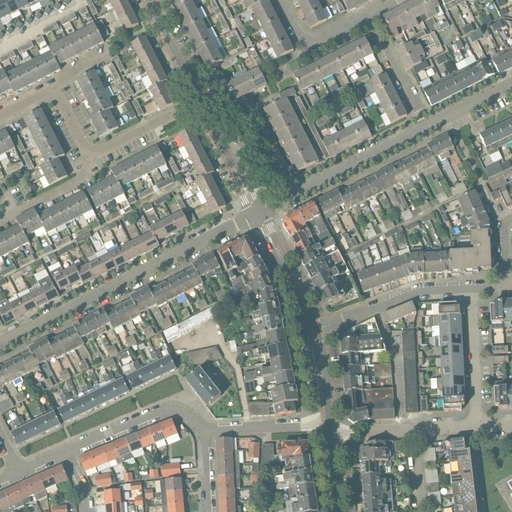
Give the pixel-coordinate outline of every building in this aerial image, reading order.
[(0,0),(0,20),(0,21),(1,21),(10,17),(10,16),(1,0),(0,0)] [(1,0),(10,16),(11,16),(19,12),(13,0),(1,0)] [(13,0),(19,12),(20,11),(29,7),(25,0),(13,0)] [(25,0),(29,7),(30,8),(39,4),(40,4),(37,0),(25,0)] [(108,0),(114,11),(128,4),(125,0),(108,0)] [(170,0),(175,9),(192,0),(191,0),(170,0)] [(181,19),(197,11),(192,0),(175,9),(181,19)] [(222,8),(226,6),(222,0),(217,0),(218,0),(222,8)] [(252,9),(263,2),(261,0),(243,0),(242,1),(247,11),(252,9)] [(257,19),(273,11),(267,0),(263,2),(252,9),(257,19)] [(296,0),(301,9),(317,1),(316,0),(296,0)] [(342,0),(349,13),(359,8),(355,0),(342,0)] [(428,22),(432,19),(422,0),(417,0),(412,3),(420,18),(425,16),(428,22)] [(435,11),(440,8),(435,0),(422,0),(432,19),(438,16),(435,11)] [(441,0),(447,12),(456,7),(452,0),(441,0)] [(306,19),(322,11),(317,1),(301,9),(306,19)] [(214,12),(219,10),(215,2),(210,4),(214,12)] [(416,21),(420,18),(412,3),(402,8),(413,29),(419,26),(416,21)] [(120,21),(133,14),(128,4),(114,11),(120,21)] [(340,15),(345,12),(341,4),(336,7),(340,15)] [(408,31),(413,29),(402,8),(393,13),(401,28),(406,26),(408,31)] [(501,18),(508,15),(505,10),(499,13),(501,18)] [(186,29),(202,21),(197,11),(181,19),(186,29)] [(228,21),(232,18),(228,11),(224,13),(228,21)] [(262,29),(278,21),(273,11),(257,19),(262,29)] [(311,30),(327,21),(322,11),(306,19),(311,30)] [(397,30),(401,28),(393,13),(383,18),(394,38),(399,36),(397,30)] [(125,32),(139,26),(133,14),(120,21),(125,32)] [(221,24),(225,22),(221,14),(217,16),(221,24)] [(70,23),(77,19),(74,15),(67,18),(70,23)] [(62,26),(70,23),(67,18),(60,22),(62,26)] [(238,28),(242,26),(238,18),(234,21),(238,28)] [(191,39),(208,31),(202,21),(186,29),(191,39)] [(267,39),(283,31),(278,21),(262,29),(267,39)] [(225,32),(229,30),(225,22),(221,24),(225,32)] [(499,31),(504,29),(500,22),(496,24),(499,31)] [(434,26),(438,33),(449,27),(447,23),(440,27),(438,24),(434,26)] [(495,33),(499,31),(496,24),(491,27),(495,33)] [(104,44),(104,43),(95,25),(85,30),(95,48),(104,44)] [(242,36),(246,34),(242,26),(238,28),(242,36)] [(44,36),(52,32),(49,27),(42,31),(44,36)] [(85,53),(95,48),(85,30),(76,35),(85,53)] [(196,49),(213,41),(208,31),(191,39),(196,49)] [(272,49),(288,41),(283,31),(267,39),(272,49)] [(236,42),(240,40),(236,32),(232,34),(236,42)] [(416,36),(419,40),(426,36),(424,32),(416,36)] [(435,45),(439,43),(434,33),(430,35),(435,45)] [(477,42),(482,40),(479,33),(474,35),(477,42)] [(77,57),(85,53),(76,35),(67,39),(77,57)] [(473,44),(477,42),(474,35),(469,38),(473,44)] [(411,44),(419,40),(416,36),(409,39),(411,44)] [(137,56),(151,49),(145,38),(132,45),(137,56)] [(68,62),(77,57),(67,39),(59,44),(68,62)] [(248,49),(252,47),(248,39),(244,41),(248,49)] [(363,61),(373,56),(373,55),(365,39),(354,45),(363,61)] [(240,50),(244,48),(240,40),(236,42),(240,50)] [(397,48),(404,44),(401,40),(394,44),(397,48)] [(201,60),(218,51),(213,41),(196,49),(201,60)] [(278,60),(284,57),(294,52),(288,41),(272,49),(278,60)] [(27,51),(34,48),(32,43),(25,47),(27,51)] [(58,67),(68,62),(59,44),(49,49),(51,53),(54,60),(55,59),(58,67)] [(396,52),(401,62),(422,51),(420,46),(414,49),(411,44),(396,52)] [(353,66),(363,61),(354,45),(345,50),(353,66)] [(20,55),(27,51),(25,47),(18,50),(20,55)] [(143,67),(156,60),(151,49),(137,56),(143,67)] [(253,59),(258,57),(254,49),(249,51),(253,59)] [(343,71),(353,66),(345,50),(335,55),(343,71)] [(509,71),(511,69),(511,56),(509,50),(500,54),(509,71)] [(207,70),(223,62),(218,51),(201,60),(207,70)] [(421,64),(426,62),(427,61),(424,56),(425,56),(422,51),(401,62),(406,72),(411,69),(421,64)] [(9,61),(16,57),(14,52),(7,56),(9,61)] [(60,71),(58,67),(55,59),(54,60),(51,53),(42,58),(51,76),(60,71)] [(241,61),(249,58),(246,53),(239,57),(241,61)] [(499,76),(509,71),(500,54),(491,59),(499,76)] [(333,76),(343,71),(335,55),(325,60),(333,76)] [(0,60),(2,64),(9,61),(7,56),(0,59),(0,60)] [(42,80),(51,76),(42,58),(33,62),(42,80)] [(485,81),(495,76),(486,58),(477,63),(485,81)] [(259,69),(259,70),(261,68),(263,67),(259,59),(255,62),(259,69)] [(148,77),(162,71),(156,60),(143,67),(148,77)] [(322,82),(333,76),(325,60),(314,66),(322,82)] [(33,85),(42,80),(33,62),(24,67),(33,85)] [(477,85),(485,81),(477,63),(468,67),(477,85)] [(421,64),(411,69),(415,76),(424,71),(421,64)] [(313,87),(322,82),(314,66),(304,71),(313,87)] [(383,73),(379,66),(379,67),(374,69),(378,76),(383,73)] [(24,89),(33,85),(24,67),(15,71),(24,89)] [(468,90),(477,85),(468,67),(459,72),(468,90)] [(211,77),(218,74),(216,69),(208,73),(211,77)] [(256,91),(266,86),(267,85),(259,70),(259,69),(248,75),(256,91)] [(374,69),(369,72),(373,79),(378,76),(374,69)] [(14,95),(24,89),(15,71),(6,76),(12,90),(14,95)] [(163,84),(167,82),(162,71),(148,77),(153,87),(149,90),(150,91),(163,84)] [(302,92),(313,87),(304,71),(294,76),(302,92)] [(0,87),(4,95),(12,90),(6,76),(4,72),(0,73),(0,87)] [(82,90),(100,81),(95,72),(77,81),(82,90)] [(459,94),(468,90),(459,72),(450,77),(459,94)] [(246,96),(256,91),(248,75),(238,80),(246,96)] [(360,80),(362,84),(369,80),(367,76),(360,80)] [(375,94),(391,86),(386,76),(370,84),(375,94)] [(450,98),(459,94),(450,77),(441,81),(450,98)] [(236,101),(246,96),(238,80),(228,85),(236,101)] [(355,88),(362,84),(360,80),(352,83),(355,88)] [(82,90),(86,99),(104,90),(100,81),(82,90)] [(126,91),(130,88),(127,81),(122,84),(126,91)] [(441,103),(450,98),(441,81),(432,85),(441,103)] [(121,93),(126,91),(122,84),(118,86),(121,93)] [(155,102),(168,95),(163,84),(150,91),(155,102)] [(225,106),(236,101),(228,85),(217,90),(225,106)] [(432,108),(441,103),(432,85),(423,90),(432,108)] [(380,104),(396,96),(391,86),(375,94),(380,104)] [(129,98),(134,95),(130,88),(126,91),(129,98)] [(273,122),(290,113),(284,101),(296,95),(293,89),(273,99),(276,105),(264,111),(268,118),(270,117),(273,122)] [(91,109),(109,99),(104,90),(86,99),(91,109)] [(125,100),(129,98),(126,91),(121,93),(125,100)] [(357,103),(362,101),(358,94),(354,96),(357,103)] [(161,112),(174,105),(168,95),(155,102),(161,112)] [(386,115),(402,106),(396,96),(380,104),(386,115)] [(319,100),(321,105),(329,101),(326,97),(319,100)] [(295,100),(301,112),(305,110),(299,98),(297,99),(295,100)] [(102,115),(109,111),(114,109),(109,99),(91,109),(95,117),(102,114),(102,115)] [(314,108),(321,105),(319,100),(312,104),(314,108)] [(136,110),(140,108),(137,101),(132,103),(136,110)] [(361,110),(365,108),(362,101),(357,103),(361,110)] [(128,112),(132,110),(129,103),(124,105),(128,112)] [(344,110),(346,114),(354,110),(352,106),(344,110)] [(386,115),(391,125),(407,117),(402,106),(386,115)] [(139,117),(144,115),(140,108),(136,110),(139,117)] [(23,119),(28,128),(46,118),(41,110),(23,119)] [(131,119),(136,117),(132,110),(128,112),(131,119)] [(301,112),(307,124),(311,122),(305,110),(301,112)] [(339,118),(346,114),(344,110),(337,114),(339,118)] [(96,129),(114,120),(109,111),(102,115),(102,114),(95,117),(91,119),(96,129)] [(279,134),(297,125),(290,113),(273,122),(270,123),(274,130),(276,129),(279,134)] [(368,123),(372,121),(368,114),(364,116),(368,123)] [(32,137),(50,128),(46,118),(28,128),(32,137)] [(100,138),(113,132),(118,129),(114,120),(96,129),(100,138)] [(319,128),(326,124),(324,120),(317,124),(319,128)] [(372,131),(376,128),(372,121),(368,123),(372,131)] [(307,124),(314,136),(318,134),(313,126),(311,122),(307,124)] [(353,127),(361,143),(372,138),(364,122),(353,127)] [(506,145),(511,142),(511,133),(507,123),(498,127),(506,145)] [(285,147),(303,138),(297,125),(279,134),(277,135),(281,143),(283,142),(285,147)] [(351,149),(361,143),(353,127),(343,132),(351,149)] [(498,149),(506,145),(498,127),(489,131),(498,149)] [(37,146),(55,137),(50,128),(32,137),(37,146)] [(184,148),(198,141),(192,130),(179,137),(184,148)] [(489,153),(498,149),(489,131),(480,136),(489,153)] [(0,143),(6,155),(15,150),(6,132),(0,134),(0,143)] [(351,149),(343,132),(333,138),(341,154),(351,149)] [(314,136),(320,148),(324,146),(322,143),(318,134),(314,136)] [(448,153),(454,150),(447,136),(437,141),(446,160),(451,158),(448,153)] [(17,146),(21,144),(18,137),(13,139),(17,146)] [(42,156),(60,147),(55,137),(37,146),(42,156)] [(292,159),(309,150),(303,138),(285,147),(283,148),(287,155),(289,154),(292,159)] [(341,154),(333,138),(322,143),(324,146),(330,158),(331,159),(341,154)] [(190,158),(203,152),(198,141),(184,148),(190,158)] [(442,162),(446,160),(437,141),(427,147),(428,149),(431,155),(432,155),(434,160),(440,157),(442,162)] [(21,153),(25,151),(21,144),(17,146),(21,153)] [(330,158),(324,146),(320,148),(326,160),(330,158)] [(53,163),(58,160),(65,157),(65,156),(60,147),(42,156),(46,165),(52,162),(53,163)] [(157,171),(167,166),(158,148),(148,153),(157,171)] [(437,166),(434,160),(432,155),(431,155),(428,149),(419,154),(428,171),(437,166)] [(298,172),(316,164),(316,163),(309,150),(292,159),(289,160),(293,168),(296,167),(298,172)] [(500,151),(482,159),(484,163),(490,160),(492,164),(503,159),(500,151)] [(195,170),(209,163),(203,152),(190,158),(195,170)] [(148,175),(157,171),(148,153),(139,157),(148,175)] [(419,175),(428,171),(419,154),(411,158),(419,175)] [(26,164),(31,162),(27,155),(23,157),(26,164)] [(139,180),(148,175),(139,157),(130,162),(139,180)] [(410,180),(419,175),(411,158),(402,163),(410,180)] [(45,177),(63,168),(58,160),(53,163),(52,162),(46,165),(40,168),(45,177)] [(30,171),(34,169),(31,162),(26,164),(30,171)] [(130,185),(139,180),(130,162),(121,167),(130,185)] [(196,182),(210,176),(214,174),(209,163),(195,170),(200,179),(196,181),(196,182)] [(401,185),(410,180),(402,163),(393,167),(401,185)] [(15,172),(22,169),(19,164),(12,168),(15,172)] [(489,180),(503,172),(500,166),(485,173),(489,180)] [(121,189),(130,185),(121,167),(111,171),(115,178),(120,187),(121,189)] [(393,189),(401,185),(393,167),(384,172),(393,189)] [(8,176),(15,172),(12,168),(5,171),(8,176)] [(45,177),(50,187),(68,178),(63,168),(45,177)] [(384,194),(393,189),(384,172),(375,176),(384,194)] [(202,193),(215,186),(210,176),(196,182),(202,193)] [(375,198),(384,194),(375,176),(366,181),(375,198)] [(125,195),(121,189),(120,187),(115,178),(106,182),(115,200),(125,195)] [(23,188),(28,186),(24,179),(20,181),(23,188)] [(166,187),(173,184),(170,179),(163,182),(166,187)] [(157,192),(166,187),(163,182),(162,181),(157,183),(158,185),(154,187),(157,192)] [(366,203),(375,198),(366,181),(357,185),(366,203)] [(106,205),(115,200),(106,182),(97,187),(106,205)] [(357,207),(366,203),(357,185),(348,190),(357,207)] [(27,195),(31,193),(28,186),(23,188),(27,195)] [(148,196),(154,193),(151,186),(144,189),(146,192),(148,196)] [(207,204),(221,197),(215,186),(202,193),(207,204)] [(97,210),(106,205),(97,187),(87,192),(97,210)] [(507,211),(511,209),(511,194),(509,189),(499,194),(507,211)] [(347,212),(357,207),(348,190),(339,194),(342,199),(341,200),(344,206),(347,212)] [(141,200),(148,196),(146,192),(138,196),(141,200)] [(339,208),(344,206),(341,200),(342,199),(339,194),(338,192),(328,197),(337,215),(341,213),(339,208)] [(461,209),(479,200),(475,192),(457,201),(461,209)] [(84,216),(93,211),(84,194),(74,198),(84,216)] [(213,214),(225,208),(226,208),(221,197),(207,204),(213,214)] [(333,217),(337,215),(328,197),(317,202),(324,216),(330,213),(333,217)] [(74,221),(84,216),(74,198),(65,203),(74,221)] [(129,206),(136,202),(134,198),(127,201),(129,206)] [(465,217),(483,209),(479,200),(461,209),(465,217)] [(65,226),(74,221),(65,203),(56,208),(65,226)] [(315,225),(323,221),(314,204),(298,212),(305,226),(308,225),(311,229),(312,229),(316,227),(315,225)] [(56,230),(65,226),(56,208),(47,212),(56,230)] [(465,217),(468,226),(487,217),(483,209),(465,217)] [(35,233),(44,229),(38,217),(35,210),(26,215),(35,233)] [(47,235),(56,230),(47,212),(38,217),(44,229),(47,235)] [(178,232),(189,226),(182,212),(171,218),(178,232)] [(308,231),(305,226),(298,212),(286,218),(283,225),(291,240),(308,231)] [(26,238),(35,233),(26,215),(16,220),(19,227),(22,232),(23,231),(26,238)] [(134,226),(131,220),(129,216),(122,220),(125,224),(126,223),(128,227),(132,225),(133,227),(134,226)] [(489,233),(490,233),(490,223),(487,217),(468,226),(469,228),(470,230),(470,233),(489,233)] [(168,237),(178,232),(171,218),(161,223),(168,237)] [(391,230),(395,228),(391,220),(387,222),(391,230)] [(387,232),(391,230),(387,222),(383,224),(387,232)] [(157,242),(168,237),(161,223),(149,229),(151,233),(157,242)] [(30,244),(26,238),(23,231),(22,232),(19,227),(11,231),(20,249),(30,244)] [(316,237),(312,229),(311,229),(308,231),(291,240),(295,248),(316,237)] [(373,239),(377,237),(373,229),(369,231),(373,239)] [(11,254),(20,249),(11,231),(2,236),(11,254)] [(369,241),(373,239),(369,231),(365,233),(369,241)] [(295,248),(300,257),(333,241),(328,232),(316,237),(295,248)] [(148,252),(159,247),(157,242),(151,233),(141,239),(148,252)] [(478,274),(478,271),(492,270),(491,267),(494,267),(494,260),(491,260),(490,240),(489,240),(489,233),(470,233),(459,234),(459,238),(471,237),(471,247),(473,247),(473,251),(464,252),(465,273),(472,272),(472,274),(478,274)] [(0,255),(2,258),(11,254),(2,236),(0,236),(0,255)] [(138,258),(148,252),(141,239),(131,244),(138,258)] [(236,269),(259,257),(251,241),(245,239),(226,249),(236,269)] [(354,249),(358,246),(354,239),(350,241),(351,243),(354,249)] [(300,257),(305,269),(338,252),(333,241),(300,257)] [(465,274),(465,273),(464,252),(455,252),(454,243),(451,243),(451,252),(452,275),(465,274)] [(127,263),(138,258),(131,244),(120,249),(127,263)] [(116,269),(127,263),(120,249),(119,250),(117,246),(107,251),(109,255),(116,269)] [(241,279),(236,269),(226,249),(217,253),(234,286),(243,282),(241,279)] [(312,282),(340,268),(345,266),(338,252),(305,269),(312,282)] [(451,275),(452,275),(451,252),(450,252),(450,254),(441,254),(442,274),(450,274),(451,275)] [(433,274),(442,274),(441,254),(432,255),(433,274)] [(106,274),(116,269),(109,255),(99,260),(106,274)] [(214,272),(220,269),(213,255),(203,261),(212,279),(216,277),(214,272)] [(415,275),(424,275),(424,255),(411,256),(415,275)] [(424,275),(433,274),(432,255),(424,255),(424,275)] [(28,264),(35,261),(33,256),(25,260),(28,264)] [(407,278),(415,275),(411,256),(400,259),(407,278)] [(236,269),(241,279),(264,267),(259,257),(236,269)] [(398,281),(407,278),(400,259),(391,263),(398,281)] [(21,268),(28,264),(25,260),(18,264),(21,268)] [(95,280),(106,274),(99,260),(88,266),(95,280)] [(208,281),(212,279),(203,261),(193,266),(194,268),(200,279),(205,276),(208,281)] [(389,284),(398,281),(391,263),(383,266),(389,284)] [(83,285),(95,280),(88,266),(77,271),(80,276),(79,277),(81,281),(83,285)] [(381,287),(389,284),(383,266),(374,269),(381,287)] [(71,287),(81,281),(79,277),(80,276),(77,271),(75,267),(64,273),(71,287)] [(238,293),(246,289),(269,276),(264,267),(241,279),(243,282),(234,286),(238,293)] [(60,292),(71,287),(64,273),(61,268),(50,273),(60,292)] [(203,285),(200,279),(194,268),(185,273),(194,290),(203,285)] [(318,294),(335,286),(332,280),(343,275),(340,268),(312,282),(318,294)] [(47,269),(35,274),(40,286),(52,281),(47,269)] [(372,290),(381,287),(374,269),(366,272),(372,290)] [(363,293),(372,290),(366,272),(357,275),(363,293)] [(185,295),(194,290),(185,273),(176,278),(185,295)] [(247,296),(249,301),(274,288),(269,276),(246,289),(250,294),(247,296)] [(177,299),(185,295),(176,278),(168,282),(177,299)] [(167,304),(177,299),(168,282),(159,287),(167,304)] [(318,294),(324,306),(335,301),(335,302),(344,297),(342,292),(346,290),(342,282),(335,286),(318,294)] [(48,303),(60,298),(52,284),(41,289),(48,303)] [(158,309),(167,304),(159,287),(150,291),(157,306),(158,309)] [(148,310),(157,306),(150,291),(149,288),(140,293),(148,310)] [(261,307),(278,304),(275,288),(274,288),(249,301),(252,307),(255,307),(261,304),(261,307)] [(38,309),(48,303),(41,289),(31,295),(38,309)] [(140,315),(148,310),(140,293),(130,298),(132,300),(140,315)] [(26,315),(38,309),(31,295),(19,301),(26,315)] [(141,317),(140,315),(132,300),(123,305),(132,322),(141,317)] [(16,320),(26,315),(19,301),(9,306),(16,320)] [(503,322),(511,322),(511,301),(502,302),(503,322)] [(218,314),(228,310),(224,302),(215,307),(220,318),(218,314)] [(503,323),(503,322),(502,302),(494,303),(494,306),(490,306),(491,324),(503,323)] [(402,320),(417,314),(412,303),(397,309),(401,319),(402,320)] [(244,326),(254,324),(281,318),(278,304),(261,307),(261,308),(253,309),(255,316),(252,316),(253,321),(250,322),(249,319),(243,320),(244,325),(244,326)] [(439,317),(460,316),(460,308),(457,309),(456,304),(438,305),(439,317)] [(123,326),(132,322),(123,305),(114,309),(123,326)] [(0,313),(6,325),(16,320),(9,306),(0,310),(0,313)] [(220,318),(215,307),(209,310),(215,321),(220,318)] [(114,331),(123,326),(114,309),(105,314),(110,325),(114,331)] [(382,316),(386,325),(386,326),(388,325),(401,319),(397,309),(382,316)] [(209,324),(215,321),(209,310),(204,312),(209,324)] [(105,327),(110,325),(105,314),(104,311),(94,316),(103,335),(107,332),(105,327)] [(204,326),(209,324),(204,312),(199,315),(204,326)] [(199,329),(204,326),(199,315),(194,318),(199,329)] [(99,337),(103,335),(94,316),(82,323),(91,341),(93,340),(91,335),(96,332),(99,337)] [(440,327),(461,326),(460,316),(439,317),(434,317),(434,328),(440,327)] [(194,331),(199,329),(194,318),(189,320),(194,331)] [(283,331),(281,318),(254,324),(256,336),(256,338),(259,337),(283,331)] [(370,355),(386,353),(374,319),(341,335),(343,357),(370,355)] [(189,334),(194,331),(189,320),(184,323),(189,334)] [(89,342),(91,341),(82,323),(73,327),(75,329),(81,340),(86,337),(89,342)] [(184,336),(189,334),(184,323),(179,325),(184,336)] [(151,337),(154,335),(149,325),(146,327),(147,329),(151,337)] [(179,339),(184,336),(179,325),(174,328),(179,339)] [(441,338),(461,337),(461,326),(440,327),(441,338)] [(174,342),(179,339),(174,328),(169,331),(174,342)] [(84,346),(81,340),(75,329),(66,334),(75,351),(84,346)] [(147,339),(151,337),(147,329),(143,332),(147,339)] [(168,344),(174,342),(169,331),(163,333),(168,344)] [(286,344),(283,331),(259,337),(261,344),(236,349),(237,353),(238,355),(251,352),(286,344)] [(66,355),(75,351),(66,334),(57,338),(66,355)] [(441,348),(462,347),(461,337),(441,338),(441,348)] [(57,360),(66,355),(57,338),(49,343),(55,357),(57,360)] [(47,362),(55,357),(49,343),(47,340),(38,345),(47,362)] [(266,363),(289,358),(286,344),(251,352),(253,360),(264,358),(266,363)] [(38,366),(47,362),(38,345),(29,350),(30,352),(38,366)] [(442,358),(462,357),(462,347),(441,348),(442,358)] [(216,360),(222,359),(216,348),(210,349),(216,360)] [(210,362),(216,360),(210,349),(204,350),(210,362)] [(204,363),(210,362),(204,350),(198,352),(204,363)] [(127,351),(118,356),(121,362),(131,357),(127,351)] [(40,369),(38,366),(30,352),(22,357),(30,374),(40,369)] [(198,364),(204,363),(198,352),(192,353),(198,364)] [(195,365),(198,364),(192,353),(187,354),(195,365)] [(344,370),(362,367),(361,361),(370,361),(370,355),(343,357),(344,370)] [(22,378),(30,374),(22,357),(13,361),(22,378)] [(165,375),(177,370),(170,357),(164,360),(159,362),(165,375)] [(442,369),(463,368),(462,357),(442,358),(442,369)] [(258,379),(292,372),(289,358),(266,363),(267,370),(244,374),(245,381),(254,380),(258,379)] [(12,383),(22,378),(13,361),(4,366),(12,383)] [(155,380),(165,375),(159,362),(154,365),(148,367),(155,380)] [(138,373),(136,369),(133,364),(129,366),(132,371),(132,372),(125,376),(126,378),(133,391),(144,386),(138,373)] [(0,379),(4,387),(12,383),(4,366),(0,367),(0,379)] [(155,380),(148,367),(138,373),(144,386),(155,380)] [(345,382),(368,379),(367,367),(362,367),(344,370),(345,382)] [(443,379),(463,378),(463,368),(442,369),(443,379)] [(186,382),(207,408),(221,397),(200,370),(186,382)] [(295,385),(292,372),(264,378),(265,385),(276,383),(277,389),(295,385)] [(443,390),(464,389),(463,378),(443,379),(437,380),(437,390),(443,390)] [(363,392),(371,391),(371,385),(369,385),(369,379),(368,379),(345,382),(346,394),(363,392)] [(118,398),(129,393),(123,380),(112,385),(118,398)] [(108,403),(118,398),(112,385),(101,390),(108,403)] [(294,403),(298,402),(297,395),(296,389),(295,389),(295,385),(277,389),(278,391),(271,392),(273,404),(274,407),(294,403)] [(499,409),(507,409),(506,388),(494,388),(495,406),(499,406),(499,409)] [(363,392),(365,401),(368,411),(370,419),(372,419),(372,420),(394,419),(393,389),(371,391),(363,392)] [(443,400),(464,399),(464,389),(443,390),(444,400),(443,400)] [(97,408),(108,403),(101,390),(90,395),(97,408)] [(346,403),(365,401),(363,392),(346,394),(346,403)] [(86,414),(97,408),(90,395),(80,400),(86,414)] [(464,399),(443,400),(444,412),(462,411),(461,407),(464,407),(464,399)] [(75,419),(86,414),(80,400),(74,403),(69,406),(75,419)] [(347,413),(368,411),(365,401),(346,403),(347,413)] [(296,413),(294,403),(274,407),(276,417),(286,415),(286,416),(296,413)] [(260,404),(253,405),(256,417),(262,417),(260,404)] [(267,404),(260,404),(262,417),(269,417),(267,404)] [(273,404),(267,404),(269,417),(276,417),(274,407),(273,404)] [(253,405),(248,405),(250,417),(256,417),(253,405)] [(64,424),(75,419),(69,406),(58,411),(64,424)] [(370,420),(370,419),(368,411),(347,413),(348,420),(354,424),(370,420)] [(50,431),(61,426),(55,413),(44,419),(50,431)] [(39,436),(50,431),(44,419),(33,424),(39,436)] [(160,426),(166,440),(178,435),(172,421),(160,426)] [(28,441),(39,436),(33,424),(22,429),(28,441)] [(154,444),(166,440),(160,426),(149,430),(154,444)] [(17,447),(28,441),(22,429),(11,434),(17,447)] [(143,449),(154,444),(149,430),(137,435),(143,449)] [(131,454),(143,449),(137,435),(126,440),(131,454)] [(217,453),(237,452),(237,439),(216,440),(217,453)] [(134,459),(131,454),(126,440),(114,445),(120,459),(120,458),(122,464),(134,459)] [(448,454),(466,451),(465,448),(471,447),(470,440),(443,443),(444,455),(448,454)] [(394,462),(393,453),(392,442),(364,445),(365,451),(360,451),(361,465),(391,462),(394,462)] [(286,462),(309,459),(306,443),(277,445),(277,446),(278,446),(279,456),(279,463),(286,462)] [(249,452),(259,452),(260,446),(260,444),(254,444),(249,444),(249,452)] [(108,463),(120,459),(114,445),(102,449),(108,463)] [(97,468),(108,463),(102,449),(91,454),(97,468)] [(449,464),(471,462),(471,458),(473,458),(472,450),(466,451),(448,454),(449,464)] [(218,465),(239,464),(244,464),(243,452),(237,452),(217,453),(218,465)] [(248,459),(254,460),(259,460),(259,452),(249,452),(248,459)] [(85,473),(97,468),(91,454),(79,459),(85,473)] [(285,476),(311,472),(309,459),(286,462),(286,469),(284,469),(285,476)] [(451,475),(472,473),(472,469),(474,469),(473,461),(471,462),(449,464),(451,475)] [(362,477),(380,475),(386,475),(386,468),(391,468),(391,462),(361,465),(362,477)] [(218,478),(240,477),(239,464),(218,465),(218,478)] [(251,476),(258,477),(259,464),(254,464),(252,464),(252,472),(248,472),(249,476),(251,476)] [(57,485),(68,480),(62,467),(51,472),(57,485)] [(45,491),(57,485),(51,472),(39,477),(45,491)] [(289,489),(314,487),(311,472),(285,476),(283,476),(283,477),(284,483),(276,484),(277,490),(289,489)] [(452,486),(474,483),(473,480),(476,480),(475,472),(472,473),(451,475),(452,486)] [(363,490),(396,487),(396,482),(391,482),(391,481),(381,481),(380,475),(362,477),(363,490)] [(28,482),(34,496),(36,502),(47,498),(45,491),(39,477),(28,482)] [(97,488),(112,485),(111,479),(103,481),(102,477),(95,478),(97,488)] [(219,491),(235,490),(240,489),(240,477),(218,478),(219,491)] [(166,494),(182,492),(181,479),(160,481),(161,494),(166,494)] [(30,498),(34,496),(28,482),(16,487),(25,506),(32,503),(30,498)] [(131,492),(137,491),(142,491),(141,483),(131,484),(131,492)] [(453,497),(475,494),(474,491),(477,491),(476,483),(474,483),(452,486),(453,497)] [(24,506),(25,506),(16,487),(5,492),(13,511),(24,506)] [(291,503),(316,500),(314,487),(289,489),(291,503)] [(364,503),(383,501),(382,495),(392,494),(392,493),(397,493),(396,487),(363,490),(364,503)] [(219,503),(235,502),(235,490),(219,491),(219,503)] [(106,505),(121,504),(124,504),(123,491),(105,492),(106,505)] [(0,511),(11,511),(13,511),(5,492),(0,494),(0,511)] [(168,506),(183,505),(182,492),(166,494),(168,506)] [(455,508),(476,505),(476,502),(478,501),(477,494),(475,494),(453,497),(455,508)] [(318,511),(316,500),(291,503),(291,507),(291,511),(318,511)] [(365,511),(393,511),(393,507),(384,507),(383,501),(364,503),(365,511)] [(219,511),(240,511),(241,507),(235,507),(235,502),(219,503),(219,511)]
